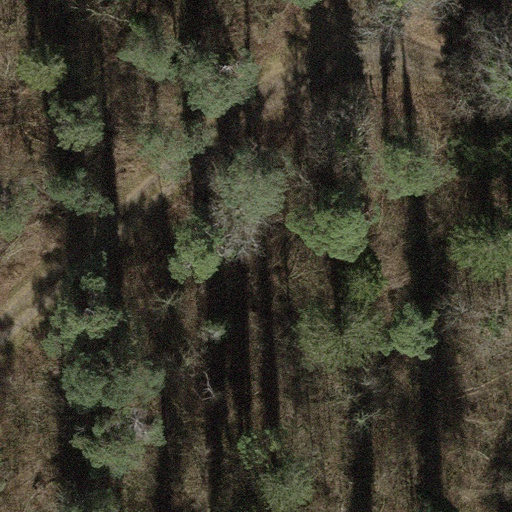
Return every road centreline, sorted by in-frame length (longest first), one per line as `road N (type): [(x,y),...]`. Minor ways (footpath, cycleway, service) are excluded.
road 1 (track): [(328,0),(281,79),(390,346),(479,511)]
road 2 (track): [(0,316),(168,166),(281,79)]
road 3 (track): [(511,77),(281,79)]
